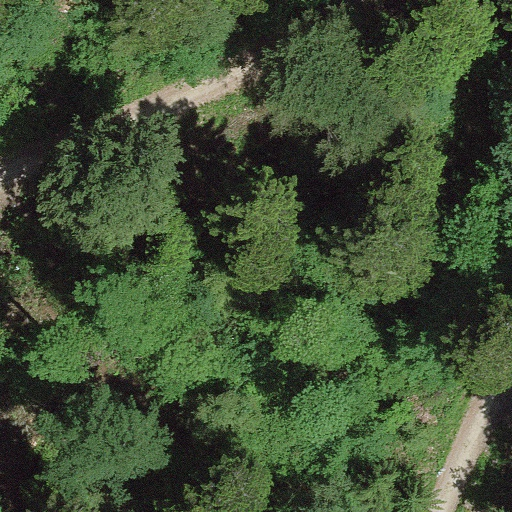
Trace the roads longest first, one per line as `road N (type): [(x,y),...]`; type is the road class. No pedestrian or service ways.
road 1 (track): [(0,183),(79,159),(365,0)]
road 2 (track): [(511,386),(450,511)]
